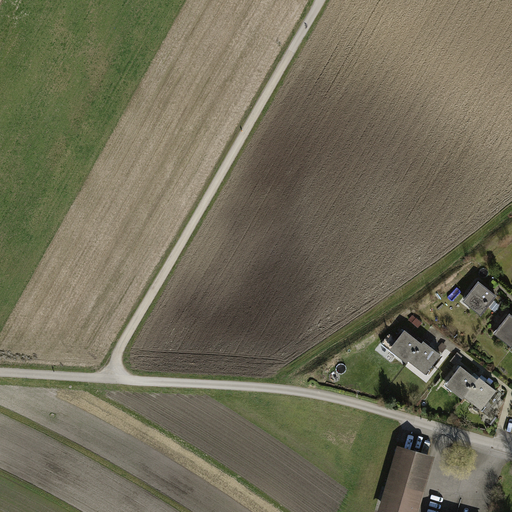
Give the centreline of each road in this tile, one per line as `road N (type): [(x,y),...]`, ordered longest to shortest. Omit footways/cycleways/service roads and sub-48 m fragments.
road 1 (track): [(495,444),(298,391),(0,372)]
road 2 (track): [(321,0),(118,352),(112,378)]
